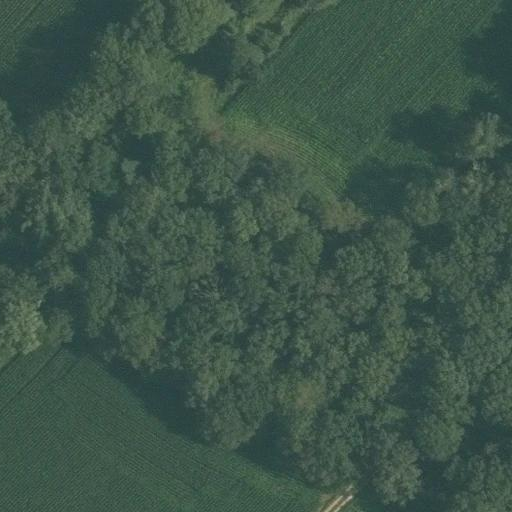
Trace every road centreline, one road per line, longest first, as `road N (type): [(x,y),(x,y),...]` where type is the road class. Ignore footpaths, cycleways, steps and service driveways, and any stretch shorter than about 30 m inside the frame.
road 1 (track): [(428,419),(182,330),(0,225)]
road 2 (track): [(428,419),(334,511)]
